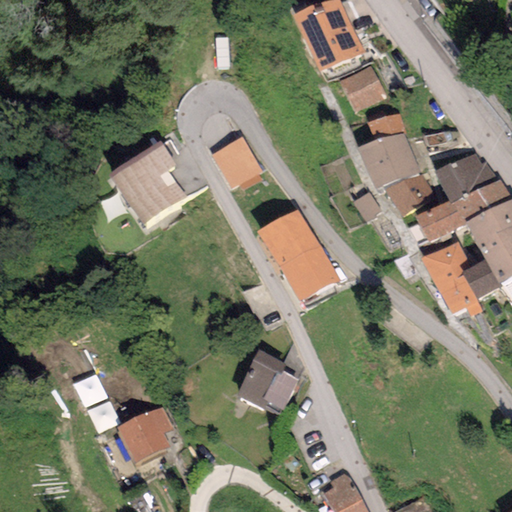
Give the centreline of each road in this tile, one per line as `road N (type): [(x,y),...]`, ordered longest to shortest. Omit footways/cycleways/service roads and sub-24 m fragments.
road 1 (residential): [(348,462),(293,317),(235,228),(194,139),(193,110),(214,98),(237,106),(286,182),(360,270),(474,364),(511,414)]
road 2 (tertiary): [(382,0),(511,179)]
road 3 (track): [(293,511),(229,475),(205,490),(199,511)]
